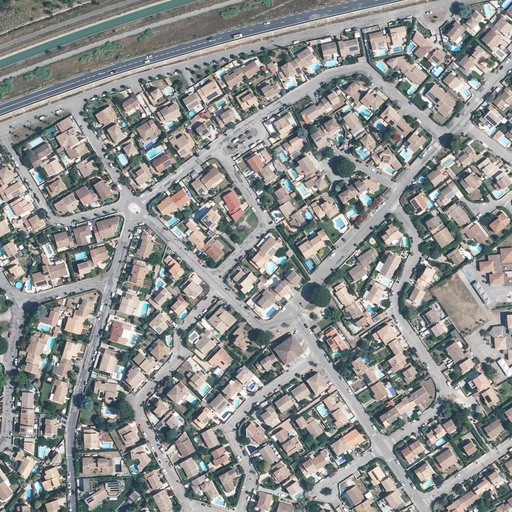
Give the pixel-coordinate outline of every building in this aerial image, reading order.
[(476,12),(466,23),(467,23),(477,13),(476,12)] [(466,23),(462,27),(466,30),(471,34),(475,30),(474,29),(483,18),(477,13),(467,23),(466,23)] [(511,27),(501,18),(491,29),(497,35),(500,32),(504,36),(507,32),(509,34),(511,35),(511,34),(511,27)] [(454,41),(455,42),(466,30),(462,27),(457,22),(455,25),(456,26),(451,32),(450,31),(446,34),(452,39),(454,41)] [(390,34),(386,35),(388,42),(392,41),(393,45),(399,44),(397,37),(405,35),(406,33),(404,27),(395,29),(396,30),(394,30),(394,29),(389,30),(390,34)] [(499,43),(502,39),(497,35),(491,29),(481,41),(491,50),(498,42),(499,43)] [(384,43),(388,42),(386,35),(383,36),(382,31),(368,34),(371,44),(384,41),(384,43)] [(414,54),(420,59),(427,52),(432,46),(425,40),(416,31),(414,37),(422,45),(420,46),(414,54)] [(413,40),(420,46),(422,45),(414,37),(413,40)] [(425,40),(432,46),(434,44),(427,37),(425,40)] [(342,41),(337,42),(340,52),(340,55),(345,55),(344,52),(358,49),(356,39),(349,41),(349,42),(348,42),(347,41),(342,42),(342,41)] [(340,52),(337,42),(321,46),(323,55),(324,59),(330,57),(330,54),(340,52)] [(437,51),(432,46),(427,52),(431,55),(430,57),(429,58),(429,59),(429,60),(430,60),(430,61),(431,61),(432,61),(432,60),(436,64),(445,55),(438,49),(437,51)] [(297,58),(294,60),(300,69),(303,67),(302,65),(314,58),(308,48),(296,55),(297,58)] [(480,59),(482,61),(486,56),(477,48),(475,50),(474,49),(471,53),(472,54),(468,59),(475,65),(478,62),(476,60),(478,57),(480,59)] [(400,71),(404,74),(404,73),(411,66),(412,65),(402,56),(388,59),(385,62),(392,69),(396,64),(397,62),(403,67),(402,69),(400,71)] [(471,68),(474,65),(468,59),(465,56),(457,64),(465,71),(469,66),(471,68)] [(316,61),(314,58),(302,65),(303,67),(304,68),(316,61)] [(260,69),(254,60),(248,64),(249,66),(242,69),(242,68),(241,66),(237,69),(242,77),(245,74),(247,77),(260,69)] [(296,77),(302,73),(300,69),(294,60),(288,64),(287,63),(280,67),(287,78),(294,74),(296,77)] [(481,65),(478,68),(484,74),(487,71),(481,65)] [(415,81),(418,84),(426,76),(415,66),(413,68),(411,66),(404,73),(407,76),(408,75),(415,81)] [(230,88),(243,79),(242,77),(237,69),(237,68),(233,70),(234,72),(229,75),(228,73),(223,76),(230,88)] [(461,83),(464,80),(458,75),(456,78),(450,73),(442,81),(452,90),(455,87),(460,82),(461,83)] [(205,79),(194,85),(197,90),(208,84),(205,79)] [(215,84),(213,81),(201,89),(202,92),(215,84)] [(354,101),(357,104),(360,100),(363,97),(360,94),(359,95),(355,91),(359,85),(356,82),(352,82),(345,90),(355,99),(354,101)] [(261,88),(266,97),(272,94),(273,96),(280,91),(275,83),(271,86),(269,83),(261,88)] [(221,93),(215,84),(202,92),(201,89),(197,91),(197,92),(202,99),(204,103),(221,93)] [(435,105),(445,94),(434,84),(425,95),(429,99),(431,99),(433,100),(432,102),(435,105)] [(511,98),(510,96),(511,93),(511,92),(505,87),(502,90),(504,92),(500,95),(498,98),(497,97),(492,102),(500,109),(505,102),(508,105),(511,101),(511,98)] [(163,96),(159,88),(151,93),(151,92),(147,94),(151,101),(155,99),(156,100),(163,96)] [(379,89),(376,93),(386,101),(389,98),(379,89)] [(202,99),(197,92),(194,94),(194,93),(182,100),(189,110),(200,103),(199,101),(202,99)] [(238,100),(244,109),(253,104),(254,105),(258,102),(251,92),(238,100)] [(374,97),(368,92),(363,97),(360,100),(367,106),(369,104),(371,101),(377,107),(383,100),(377,95),(374,97)] [(140,103),(134,93),(131,95),(132,97),(123,103),(122,106),(126,112),(140,103)] [(143,109),(147,107),(141,93),(137,95),(143,109)] [(323,103),(319,105),(320,105),(324,112),(340,102),(334,93),(321,101),(323,103)] [(445,94),(435,105),(434,106),(438,109),(438,108),(445,114),(451,108),(455,103),(445,94)] [(180,113),(174,104),(167,108),(167,107),(162,110),(162,111),(160,112),(160,111),(156,113),(162,122),(165,120),(165,121),(172,116),(173,118),(180,113)] [(324,113),(324,112),(320,105),(316,107),(315,105),(301,114),(307,123),(324,113)] [(385,120),(392,126),(393,126),(401,116),(398,114),(397,115),(395,113),(396,112),(389,105),(382,113),(387,118),(385,120)] [(483,117),(481,115),(477,119),(486,126),(489,123),(493,127),(500,120),(495,115),(497,112),(489,105),(487,108),(489,110),(486,114),(487,115),(484,118),(483,117)] [(105,126),(117,118),(109,106),(97,114),(103,123),(105,126)] [(216,117),(221,126),(232,119),(233,120),(236,118),(230,108),(216,117)] [(451,108),(445,114),(438,108),(438,109),(437,110),(445,117),(452,109),(451,108)] [(362,127),(351,112),(342,119),(352,130),(350,132),(352,135),(362,127)] [(274,123),(281,135),(279,136),(281,140),(288,136),(285,132),(293,127),(288,120),(286,115),(274,123)] [(190,121),(195,127),(197,126),(195,123),(199,120),(196,116),(190,121)] [(407,121),(401,116),(393,126),(405,137),(413,128),(409,124),(406,122),(407,121)] [(72,128),(66,118),(57,124),(63,133),(72,128)] [(333,132),(339,128),(333,118),(321,126),(324,131),(327,136),(330,134),(330,133),(333,132)] [(160,133),(151,119),(147,122),(149,124),(146,125),(145,123),(136,129),(143,140),(149,137),(154,134),(156,136),(160,133)] [(195,128),(202,137),(204,135),(205,136),(211,132),(204,123),(195,128)] [(124,138),(116,124),(107,129),(109,133),(106,135),(111,141),(113,140),(115,143),(124,138)] [(79,142),(75,135),(72,135),(71,135),(70,134),(73,132),(75,131),(73,127),(56,137),(59,142),(67,144),(69,147),(74,144),(75,143),(79,142)] [(498,139),(503,134),(500,130),(495,136),(498,139)] [(326,145),(324,141),(328,139),(327,136),(324,131),(320,134),(318,131),(310,135),(319,149),(326,145)] [(376,145),(364,131),(354,139),(357,142),(358,141),(360,140),(362,144),(365,147),(368,144),(372,149),(376,145)] [(420,137),(414,132),(407,140),(410,143),(408,146),(414,152),(419,146),(418,146),(420,144),(421,144),(424,141),(420,137)] [(177,150),(182,157),(190,151),(189,149),(192,147),(183,135),(177,139),(175,137),(169,140),(173,145),(176,143),(179,149),(177,150)] [(288,150),(290,153),(297,149),(298,150),(304,147),(301,140),(302,139),(299,135),(283,144),(287,151),(288,150)] [(133,142),(131,138),(121,144),(123,148),(125,151),(128,155),(131,153),(132,156),(137,153),(131,143),(133,142)] [(52,152),(47,143),(35,150),(37,154),(31,157),(33,162),(32,163),(34,168),(40,164),(43,163),(40,159),(52,152)] [(88,152),(83,143),(77,147),(76,147),(74,144),(69,147),(66,149),(72,159),(79,155),(79,156),(88,152)] [(472,159),(475,162),(482,156),(480,152),(476,155),(468,145),(463,149),(467,153),(466,154),(465,153),(457,158),(463,165),(472,159)] [(381,153),(378,150),(376,152),(371,156),(377,165),(381,162),(392,163),(397,170),(402,166),(388,148),(386,149),(381,153)] [(257,154),(263,164),(271,158),(265,149),(258,153),(257,154)] [(152,162),(159,173),(169,167),(168,166),(172,163),(173,165),(178,163),(171,152),(167,155),(166,153),(152,162)] [(247,160),(257,154),(258,153),(257,152),(245,160),(246,161),(247,161),(247,160)] [(247,161),(255,173),(257,171),(265,166),(263,164),(257,154),(247,160),(247,161)] [(309,171),(311,175),(314,173),(318,171),(315,167),(314,168),(311,163),(306,156),(298,161),(305,174),(308,172),(309,171)] [(486,173),(489,177),(499,169),(496,165),(495,165),(494,166),(492,163),(491,161),(490,162),(486,157),(477,164),(481,170),(481,169),(485,174),(486,173)] [(40,164),(42,167),(44,166),(45,170),(46,169),(47,171),(47,172),(49,176),(62,168),(56,159),(50,163),(48,159),(43,163),(40,164)] [(93,164),(90,161),(88,162),(86,159),(76,165),(78,168),(79,168),(84,177),(98,169),(95,163),(93,164)] [(132,174),(139,185),(149,178),(139,163),(133,168),(135,172),(132,174)] [(274,173),(268,164),(265,166),(257,171),(260,175),(262,174),(265,179),(274,173)] [(441,173),(445,170),(441,164),(437,167),(438,169),(427,177),(434,186),(445,178),(441,173)] [(9,171),(7,166),(0,170),(0,183),(2,186),(6,184),(14,179),(12,175),(9,171)] [(204,176),(211,185),(223,176),(215,166),(209,171),(210,172),(204,176)] [(503,171),(495,177),(497,180),(496,181),(502,188),(511,182),(507,177),(506,178),(504,175),(505,174),(503,171)] [(266,184),(277,177),(274,173),(265,179),(263,180),(266,184)] [(316,185),(320,191),(327,186),(323,180),(320,182),(318,179),(314,173),(311,175),(310,176),(307,177),(309,181),(305,183),(309,190),(316,185)] [(191,184),(199,194),(207,187),(209,189),(212,187),(211,185),(204,176),(202,174),(196,179),(197,180),(191,184)] [(480,185),(483,183),(477,175),(474,177),(471,174),(460,183),(467,192),(478,183),(480,185)] [(66,188),(58,175),(47,182),(49,185),(55,195),(66,188)] [(105,184),(102,179),(94,185),(98,192),(109,186),(107,182),(105,184)] [(359,180),(351,185),(352,185),(357,194),(358,196),(361,193),(366,190),(365,189),(369,187),(376,191),(379,185),(367,179),(361,182),(359,180)] [(24,191),(19,182),(11,186),(12,188),(11,188),(10,187),(8,188),(6,184),(2,186),(0,187),(0,192),(0,193),(4,191),(9,200),(24,191)] [(455,193),(459,190),(452,182),(449,185),(450,187),(441,193),(442,195),(439,198),(445,205),(448,202),(447,201),(449,199),(456,194),(455,193)] [(480,186),(480,185),(478,183),(467,192),(469,194),(480,186)] [(49,185),(46,187),(51,197),(55,195),(49,185)] [(344,192),(338,195),(344,205),(349,202),(348,200),(357,194),(352,185),(347,188),(348,189),(344,192)] [(91,195),(85,186),(75,192),(84,206),(88,203),(94,199),(95,200),(95,201),(98,199),(94,193),(91,195)] [(111,189),(109,186),(98,192),(103,200),(111,194),(109,190),(111,189)] [(274,196),(281,205),(288,200),(291,199),(282,186),(274,192),(276,195),(274,196)] [(177,207),(177,208),(190,199),(183,189),(170,198),(177,207)] [(9,200),(4,191),(0,193),(5,202),(9,200)] [(228,211),(235,221),(244,212),(239,206),(241,204),(232,191),(223,197),(227,204),(225,205),(228,210),(228,211)] [(79,204),(72,193),(54,204),(57,209),(59,207),(63,214),(68,211),(69,210),(68,209),(74,205),(75,206),(79,204)] [(409,201),(416,210),(414,211),(416,214),(427,206),(419,194),(409,201)] [(26,205),(23,200),(22,201),(20,197),(10,203),(18,216),(33,207),(30,202),(28,204),(26,205)] [(157,206),(163,215),(166,213),(167,214),(177,207),(170,198),(170,197),(157,206)] [(279,207),(286,218),(296,212),(288,200),(281,205),(279,207)] [(319,201),(312,205),(318,217),(325,213),(330,219),(335,216),(334,215),(338,212),(334,206),(333,207),(332,208),(330,205),(328,202),(322,205),(319,201)] [(454,203),(447,208),(449,211),(448,212),(451,216),(454,220),(455,219),(459,225),(469,218),(464,212),(463,213),(457,205),(456,205),(454,203)] [(438,211),(445,221),(446,220),(441,213),(437,208),(435,209),(437,212),(438,211)] [(201,220),(211,229),(217,223),(216,222),(220,217),(211,209),(201,220)] [(286,218),(294,229),(300,225),(299,223),(304,219),(298,211),(296,212),(286,218)] [(498,217),(489,224),(495,232),(504,225),(502,222),(507,218),(502,212),(497,216),(498,217)] [(39,218),(36,215),(31,218),(29,214),(22,218),(28,228),(32,225),(33,227),(37,225),(39,228),(44,225),(41,219),(40,220),(38,220),(37,219),(39,218)] [(431,232),(433,235),(443,229),(441,225),(439,226),(438,225),(440,224),(434,216),(425,223),(431,232)] [(119,217),(117,217),(101,221),(101,223),(99,223),(99,222),(96,223),(97,225),(93,226),(96,240),(102,238),(101,235),(105,234),(106,237),(114,235),(113,232),(111,225),(117,223),(119,217)] [(0,235),(10,230),(3,220),(0,222),(0,221),(0,235)] [(197,229),(189,221),(187,224),(194,231),(188,238),(199,250),(202,248),(205,244),(201,240),(204,237),(196,229),(197,229)] [(474,224),(471,222),(459,231),(461,234),(464,231),(474,224)] [(381,236),(387,244),(397,238),(397,240),(401,237),(392,223),(388,225),(390,228),(385,231),(387,233),(385,234),(381,236)] [(474,224),(464,231),(470,239),(474,236),(479,243),(486,237),(475,223),(474,224)] [(91,232),(88,225),(80,227),(81,229),(78,229),(78,228),(73,229),(78,245),(87,242),(85,234),(91,232)] [(435,239),(441,248),(454,239),(445,227),(443,229),(433,235),(435,239)] [(138,249),(136,254),(148,257),(150,250),(153,242),(150,241),(152,237),(149,237),(150,235),(147,229),(144,231),(142,234),(141,238),(143,239),(140,249),(138,249)] [(309,241),(315,250),(330,240),(329,238),(322,229),(317,232),(319,235),(309,241)] [(67,237),(66,231),(61,233),(61,234),(59,235),(59,234),(54,235),(58,248),(69,245),(70,247),(74,246),(71,236),(67,237)] [(266,254),(270,258),(281,246),(276,241),(271,236),(260,248),(261,249),(266,254)] [(217,241),(212,237),(205,244),(202,248),(215,261),(223,252),(219,249),(223,245),(218,240),(217,241)] [(298,246),(306,258),(313,253),(314,254),(317,252),(315,250),(309,241),(308,240),(302,244),(298,246)] [(459,242),(464,249),(467,247),(463,242),(462,240),(459,242)] [(8,258),(11,263),(17,259),(15,254),(18,252),(12,242),(4,247),(7,252),(10,257),(8,258)] [(93,263),(94,265),(97,264),(96,260),(95,258),(108,254),(105,245),(90,251),(90,253),(93,263)] [(501,254),(488,255),(488,262),(480,263),(481,272),(496,270),(496,274),(489,275),(490,285),(504,283),(503,274),(504,272),(511,271),(511,247),(500,249),(501,254)] [(360,261),(364,267),(375,260),(374,258),(377,256),(372,248),(361,256),(358,258),(360,261)] [(252,259),(260,266),(265,261),(262,258),(266,254),(261,249),(252,259)] [(464,260),(457,249),(447,255),(453,264),(454,263),(456,265),(464,260)] [(390,279),(399,261),(401,258),(392,254),(390,256),(389,255),(379,273),(390,279)] [(164,261),(168,264),(172,259),(169,256),(164,261)] [(14,272),(17,277),(25,273),(20,266),(19,267),(18,264),(19,263),(17,259),(11,263),(8,264),(11,269),(10,269),(12,273),(14,272)] [(177,263),(173,259),(168,264),(171,268),(169,270),(172,274),(178,279),(184,272),(178,267),(176,264),(177,263)] [(260,266),(252,259),(250,261),(257,269),(260,266)] [(77,264),(80,272),(85,271),(86,273),(90,271),(95,270),(94,265),(93,263),(88,264),(87,261),(77,264)] [(348,271),(355,281),(368,273),(364,267),(360,261),(356,264),(357,265),(348,271)] [(49,272),(51,279),(54,278),(54,276),(67,272),(65,263),(52,267),(51,265),(47,266),(49,272)] [(142,285),(146,272),(143,271),(145,267),(140,266),(136,265),(133,264),(132,264),(131,268),(133,269),(131,274),(133,274),(130,282),(142,285)] [(32,276),(35,287),(40,285),(47,284),(46,281),(51,279),(49,272),(47,266),(47,265),(43,266),(44,271),(45,273),(33,276),(32,276)] [(422,271),(417,282),(424,286),(426,282),(428,282),(435,271),(426,266),(423,271),(422,271)] [(290,288),(291,289),(299,281),(298,280),(300,277),(293,270),(283,281),(290,288)] [(241,289),(244,292),(254,282),(248,275),(247,277),(241,271),(233,278),(239,285),(241,283),(244,286),(241,289)] [(257,279),(251,272),(248,275),(254,282),(257,279)] [(511,272),(511,274),(511,276),(507,277),(507,274),(504,272),(503,274),(504,283),(504,287),(511,285),(511,272)] [(259,280),(261,282),(263,285),(267,281),(262,276),(259,280)] [(188,278),(179,287),(188,296),(190,294),(194,297),(201,290),(200,289),(196,286),(195,287),(192,283),(191,284),(189,283),(191,281),(188,278)] [(273,286),(268,291),(276,299),(278,301),(290,288),(283,281),(282,280),(275,288),(273,286)] [(478,281),(473,284),(487,305),(492,302),(478,281)] [(415,286),(409,298),(418,304),(424,291),(422,291),(425,286),(424,286),(417,282),(414,286),(415,286)] [(345,286),(343,287),(341,284),(334,288),(336,292),(335,293),(342,304),(343,303),(346,307),(355,302),(345,286)] [(369,292),(366,298),(374,303),(378,305),(380,301),(378,300),(384,291),(373,285),(369,292)] [(156,300),(152,304),(157,310),(165,301),(164,300),(170,294),(165,289),(155,300),(156,300)] [(257,302),(265,309),(267,306),(268,307),(276,299),(268,291),(266,289),(262,293),(265,295),(257,302)] [(123,296),(118,311),(131,314),(133,307),(135,301),(137,301),(138,297),(126,293),(125,297),(123,296)] [(179,300),(185,307),(188,304),(179,295),(177,298),(179,300)] [(61,309),(65,310),(66,306),(62,306),(63,300),(59,299),(57,305),(61,305),(61,309)] [(75,310),(74,314),(85,317),(87,318),(88,314),(89,310),(90,307),(92,308),(93,302),(83,299),(81,304),(80,308),(79,307),(78,310),(75,310)] [(179,300),(171,308),(178,314),(185,307),(179,300)] [(371,316),(367,311),(363,314),(355,302),(346,307),(345,308),(347,311),(349,310),(352,316),(353,315),(357,321),(356,321),(359,326),(368,321),(370,325),(375,322),(371,316)] [(228,326),(234,320),(225,312),(227,310),(222,306),(208,320),(219,330),(226,324),(228,326)] [(428,324),(431,328),(439,322),(441,321),(432,309),(422,315),(424,319),(425,321),(426,320),(428,324)] [(41,316),(40,321),(55,326),(59,313),(51,310),(49,318),(41,316)] [(234,320),(235,319),(227,310),(225,312),(234,320)] [(165,311),(162,314),(169,321),(172,318),(165,311)] [(376,313),(371,316),(375,322),(386,315),(383,311),(377,315),(376,313)] [(168,326),(165,323),(168,320),(161,313),(158,316),(150,324),(159,333),(164,328),(166,329),(168,326)] [(69,317),(65,329),(78,333),(80,326),(81,326),(83,321),(85,317),(74,314),(72,318),(69,317)] [(494,338),(495,349),(502,348),(503,354),(508,353),(509,360),(511,359),(511,316),(507,317),(504,320),(505,325),(508,328),(508,329),(509,337),(494,338)] [(111,335),(110,339),(125,344),(127,337),(126,337),(129,325),(114,321),(113,325),(114,325),(111,335)] [(434,333),(436,336),(444,330),(439,322),(431,328),(434,333)] [(219,330),(222,333),(228,326),(226,324),(219,330)] [(380,336),(386,345),(388,344),(396,338),(397,338),(388,324),(381,328),(379,330),(372,334),(375,339),(380,336)] [(237,344),(241,348),(245,344),(249,340),(245,336),(241,331),(243,329),(239,326),(232,333),(234,335),(230,340),(236,345),(237,344)] [(493,327),(489,333),(494,338),(509,337),(508,329),(506,329),(502,326),(493,327)] [(197,346),(206,354),(216,344),(211,339),(214,336),(206,328),(203,332),(205,334),(203,338),(204,339),(197,346)] [(326,340),(332,349),(338,345),(341,350),(346,347),(334,329),(325,334),(328,339),(326,340)] [(450,333),(453,337),(459,333),(456,329),(450,333)] [(41,356),(46,338),(48,339),(49,335),(42,333),(41,337),(31,334),(30,339),(31,340),(29,347),(27,347),(26,352),(28,352),(32,353),(41,356)] [(274,348),(286,364),(304,351),(293,335),(274,348)] [(158,338),(155,341),(157,343),(150,351),(159,359),(160,358),(162,356),(166,352),(167,353),(170,350),(158,338)] [(203,338),(196,345),(197,346),(204,339),(203,338)] [(388,344),(396,355),(402,351),(404,350),(396,338),(388,344)] [(67,340),(62,357),(70,360),(72,355),(75,356),(77,352),(78,352),(80,344),(67,340)] [(446,348),(454,361),(464,354),(455,341),(446,348)] [(221,365),(225,369),(234,360),(222,349),(209,362),(213,367),(218,362),(221,365)] [(105,353),(99,369),(106,371),(106,370),(111,371),(116,356),(117,357),(119,353),(109,350),(108,354),(105,353)] [(390,369),(393,374),(400,369),(407,364),(404,359),(406,358),(402,351),(396,355),(388,360),(392,367),(390,369)] [(140,352),(133,359),(148,373),(151,370),(149,368),(153,365),(154,366),(157,363),(149,355),(146,358),(140,352)] [(458,363),(464,371),(474,365),(466,352),(464,354),(454,361),(456,364),(458,363)] [(27,362),(25,370),(37,374),(38,370),(36,369),(39,359),(41,359),(42,356),(41,356),(32,353),(31,357),(27,356),(26,360),(28,360),(27,362)] [(273,362),(274,364),(279,361),(273,353),(269,356),(268,354),(255,363),(259,368),(263,365),(266,370),(271,367),(270,364),(273,362)] [(62,357),(57,374),(67,377),(72,360),(70,360),(62,357)] [(354,367),(359,374),(367,368),(359,357),(351,362),(354,367)] [(497,361),(507,376),(511,373),(511,365),(509,367),(502,357),(497,361)] [(402,376),(407,383),(412,380),(413,381),(417,379),(414,374),(416,372),(410,362),(407,364),(400,369),(404,375),(402,376)] [(236,376),(243,383),(250,376),(251,377),(254,374),(247,368),(244,365),(241,368),(243,369),(236,376)] [(129,378),(126,381),(134,388),(137,384),(136,382),(138,381),(139,382),(145,376),(135,366),(129,372),(130,374),(127,376),(129,378)] [(364,378),(370,387),(371,387),(379,381),(369,367),(367,368),(359,374),(358,374),(362,380),(364,378)] [(189,383),(196,389),(206,378),(200,371),(195,376),(194,377),(193,376),(189,372),(187,375),(191,380),(189,383)] [(306,379),(316,393),(327,385),(317,371),(306,379)] [(475,386),(480,394),(481,393),(490,387),(491,386),(482,373),(472,379),(476,385),(475,386)] [(243,383),(244,384),(251,377),(250,376),(243,383)] [(57,385),(53,399),(63,402),(67,388),(65,388),(67,382),(55,379),(54,384),(57,385)] [(37,389),(41,385),(37,380),(33,384),(37,389)] [(95,381),(94,392),(98,393),(98,397),(105,398),(116,399),(117,392),(116,391),(116,384),(105,382),(105,384),(100,383),(101,382),(95,381)] [(185,392),(188,389),(180,381),(177,384),(176,384),(172,388),(173,389),(172,391),(170,390),(167,394),(176,403),(185,393),(185,392)] [(373,395),(377,401),(388,394),(380,381),(379,381),(371,387),(375,394),(373,395)] [(239,392),(242,389),(235,382),(232,385),(229,382),(222,390),(229,397),(236,390),(239,392)] [(292,392),(298,401),(310,393),(303,382),(295,388),(296,389),(292,392)] [(413,399),(417,405),(429,397),(422,387),(410,395),(411,396),(413,399)] [(484,400),(488,406),(499,400),(490,387),(481,393),(485,400),(484,400)] [(22,408),(21,413),(34,413),(34,408),(33,408),(33,392),(22,392),(22,408)] [(229,403),(228,402),(219,393),(209,404),(216,411),(220,407),(222,409),(225,405),(227,406),(229,403)] [(276,403),(281,412),(293,403),(287,393),(278,399),(279,401),(276,403)] [(330,394),(322,399),(340,425),(348,420),(340,409),(339,407),(341,405),(338,401),(336,403),(330,394)] [(402,401),(395,406),(401,415),(411,409),(413,411),(418,407),(417,405),(413,399),(410,401),(408,398),(411,396),(410,395),(409,394),(401,399),(402,401)] [(151,408),(159,416),(167,408),(158,398),(155,401),(156,402),(154,404),(151,408)] [(386,406),(388,410),(395,406),(391,400),(387,403),(388,404),(386,406)] [(261,415),(267,424),(278,416),(270,405),(266,408),(268,410),(265,412),(261,415)] [(194,420),(200,427),(206,421),(210,417),(211,418),(215,415),(206,406),(202,410),(203,411),(194,420)] [(401,415),(395,406),(388,410),(379,416),(385,426),(401,415)] [(165,423),(166,422),(172,427),(178,422),(172,416),(172,415),(169,412),(161,420),(164,423),(165,423)] [(21,425),(20,433),(32,433),(34,413),(21,413),(21,418),(23,418),(23,425),(21,425)] [(305,420),(301,414),(295,419),(301,428),(305,426),(307,424),(304,420),(305,420)] [(322,432),(313,419),(312,420),(310,416),(305,420),(304,420),(307,424),(305,426),(313,438),(322,432)] [(46,424),(45,432),(51,433),(56,433),(57,425),(55,425),(56,420),(45,418),(45,423),(46,424)] [(448,432),(456,427),(451,418),(442,424),(448,432)] [(484,428),(490,438),(504,429),(497,419),(484,428)] [(426,434),(432,442),(448,432),(442,424),(442,422),(437,425),(438,426),(433,429),(433,428),(430,430),(431,431),(426,434)] [(260,443),(265,437),(264,436),(265,434),(263,432),(265,430),(259,425),(257,428),(251,423),(246,428),(246,437),(251,436),(260,443)] [(139,440),(137,436),(135,437),(131,428),(129,425),(118,431),(120,434),(122,433),(126,441),(124,442),(126,446),(139,440)] [(289,454),(301,446),(294,435),(290,438),(289,439),(287,436),(286,429),(283,427),(275,433),(289,454)] [(350,447),(351,449),(355,446),(354,445),(357,443),(363,439),(355,427),(343,436),(350,447)] [(84,438),(85,447),(97,447),(96,428),(90,429),(84,429),(84,433),(87,433),(88,438),(84,438)] [(200,433),(208,448),(216,444),(213,438),(215,437),(210,428),(200,433)] [(180,444),(186,455),(195,451),(188,438),(187,439),(183,432),(177,439),(176,441),(175,442),(177,445),(180,444)] [(350,447),(343,436),(330,445),(339,457),(343,454),(342,453),(341,452),(346,449),(347,450),(350,447)] [(35,438),(25,437),(24,447),(34,452),(35,438)] [(401,450),(408,461),(416,456),(415,454),(423,449),(418,440),(401,450)] [(463,446),(468,454),(477,449),(471,440),(465,444),(463,446)] [(269,462),(277,457),(268,443),(259,450),(264,458),(266,457),(269,462)] [(177,445),(183,457),(186,455),(180,444),(177,445)] [(146,454),(141,445),(131,451),(131,459),(140,458),(142,462),(140,464),(143,467),(149,460),(147,455),(146,456),(145,454),(146,454)] [(222,446),(210,452),(215,460),(213,461),(216,466),(223,462),(224,465),(229,462),(228,460),(225,454),(223,451),(225,451),(222,446)] [(435,457),(443,469),(452,463),(453,463),(457,460),(451,452),(449,449),(449,448),(435,457)] [(321,453),(311,460),(317,469),(321,466),(322,467),(328,463),(324,457),(327,455),(323,449),(320,451),(321,453)] [(55,450),(45,462),(49,465),(60,460),(59,453),(55,450)] [(23,461),(17,471),(22,473),(21,475),(26,478),(35,463),(18,453),(15,457),(23,461)] [(83,457),(83,468),(89,468),(98,468),(103,467),(103,471),(107,470),(107,473),(113,472),(112,459),(107,460),(107,458),(99,458),(99,459),(92,459),(92,457),(83,457)] [(189,477),(198,473),(196,468),(197,467),(191,457),(179,463),(182,467),(183,466),(185,465),(188,472),(187,473),(189,477)] [(311,460),(310,458),(302,463),(304,465),(300,467),(305,476),(309,473),(308,472),(312,469),(313,471),(315,473),(318,471),(317,469),(311,460)] [(290,474),(285,465),(283,466),(280,461),(271,467),(274,472),(280,481),(290,474)] [(414,470),(421,480),(433,472),(427,462),(414,470)] [(381,482),(386,478),(378,466),(368,472),(372,479),(374,478),(378,484),(381,482)] [(42,482),(44,488),(51,485),(51,487),(60,484),(58,480),(57,476),(58,476),(59,475),(55,467),(45,471),(46,475),(44,476),(46,480),(42,482)] [(218,477),(227,494),(233,491),(234,490),(234,489),(233,488),(229,481),(231,480),(234,478),(233,474),(234,473),(232,469),(218,477)] [(156,473),(154,470),(147,473),(144,475),(146,479),(147,478),(150,483),(147,484),(151,491),(161,485),(158,479),(155,474),(156,473)] [(488,485),(490,487),(494,484),(502,479),(496,470),(488,476),(487,475),(483,478),(488,485)] [(210,499),(217,495),(209,482),(205,484),(203,481),(204,478),(203,475),(196,479),(191,481),(193,486),(191,487),(195,493),(204,488),(210,499)] [(292,477),(282,484),(285,488),(286,488),(291,494),(301,488),(296,481),(295,482),(292,477)] [(395,490),(397,489),(388,477),(386,478),(381,482),(387,490),(385,491),(388,495),(395,490)] [(483,478),(472,486),(474,489),(477,494),(481,492),(480,490),(485,487),(486,490),(490,487),(488,485),(483,478)] [(91,479),(84,479),(84,492),(90,492),(92,492),(91,479)] [(0,495),(3,500),(13,493),(4,481),(0,483),(0,495)] [(90,497),(85,500),(88,505),(89,504),(91,508),(98,503),(97,502),(109,494),(110,496),(116,495),(120,492),(120,483),(105,483),(96,489),(98,492),(90,497)] [(347,492),(355,504),(364,498),(356,486),(347,492)] [(195,494),(204,490),(208,498),(210,499),(204,488),(195,493),(195,494)] [(153,495),(162,511),(172,507),(167,499),(166,499),(164,495),(165,494),(167,494),(164,489),(153,495)] [(457,500),(463,509),(479,498),(477,494),(474,489),(460,498),(457,500)] [(268,509),(272,494),(259,490),(258,494),(260,495),(258,501),(260,501),(258,507),(261,507),(268,509)] [(388,495),(385,497),(387,500),(392,507),(402,501),(398,496),(395,490),(388,495)] [(139,496),(133,491),(129,497),(134,501),(139,496)] [(367,499),(355,507),(357,511),(359,510),(360,511),(373,511),(369,504),(372,502),(369,497),(367,499)] [(48,511),(47,511),(57,511),(56,509),(58,508),(60,508),(57,499),(45,503),(48,511)] [(446,511),(461,511),(464,511),(463,509),(457,500),(446,507),(449,510),(446,511)] [(279,503),(276,511),(291,511),(293,507),(279,503)] [(505,504),(504,503),(499,506),(503,511),(509,511),(510,511),(505,504)]
